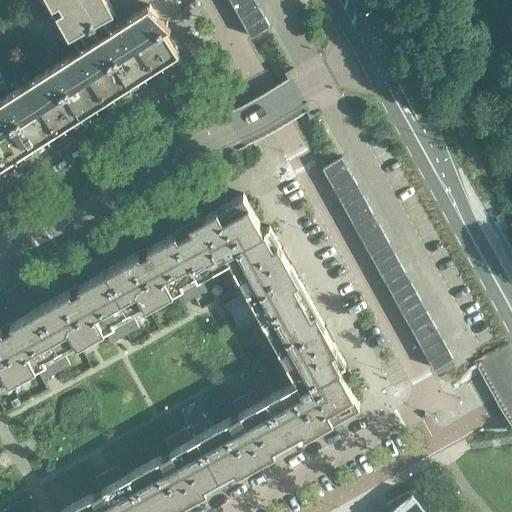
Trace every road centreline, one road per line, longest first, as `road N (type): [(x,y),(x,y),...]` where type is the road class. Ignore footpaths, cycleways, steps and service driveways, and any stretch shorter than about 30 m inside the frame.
road 1 (residential): [(235,511),(420,412),(426,399),(426,383),(236,49)]
road 2 (residential): [(12,265),(374,55)]
road 3 (tertiary): [(511,310),(374,55)]
road 4 (residential): [(0,191),(236,49)]
